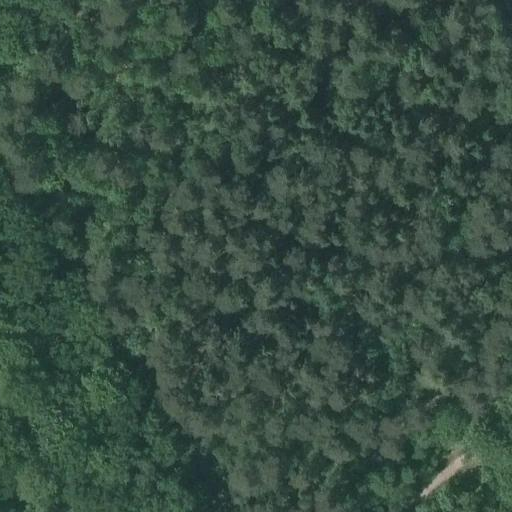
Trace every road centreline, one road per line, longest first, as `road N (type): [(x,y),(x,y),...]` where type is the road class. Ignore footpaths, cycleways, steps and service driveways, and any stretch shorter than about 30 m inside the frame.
road 1 (unknown): [(511,270),(410,383),(261,511)]
road 2 (track): [(389,511),(511,407)]
